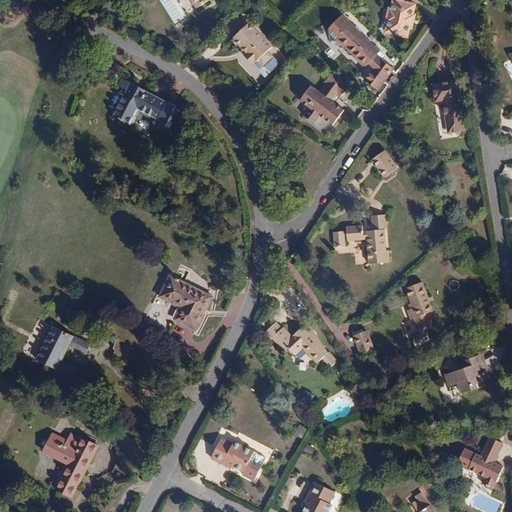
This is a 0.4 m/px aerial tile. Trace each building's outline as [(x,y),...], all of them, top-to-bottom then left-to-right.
[(210,0),(192,0),(198,8),(210,0)] [(413,28),(416,15),(413,14),(415,5),(396,0),(393,0),(392,9),(389,8),(386,21),(388,22),(386,32),(408,38),(410,28),(413,28)] [(381,54),(343,17),(331,30),(331,42),(338,42),(340,40),(348,48),(346,50),(348,52),(348,55),(351,58),(354,57),(356,59),(360,55),(370,64),(381,54)] [(271,49),(249,26),(232,40),(246,55),(243,58),(251,66),(254,63),(255,64),(256,63),(262,69),(272,60),(267,53),(271,49)] [(360,55),(356,59),(366,69),(370,64),(360,55)] [(351,89),(336,74),(325,84),(328,86),(322,94),(312,88),(305,98),(314,105),(311,109),(305,117),(316,125),(321,117),(334,127),(345,112),(334,104),(339,98),(341,99),(351,89)] [(123,79),(119,88),(127,91),(130,83),(123,79)] [(465,130),(457,81),(433,85),(436,102),(444,100),(449,132),(465,130)] [(176,106),(132,83),(114,117),(133,126),(140,113),(157,122),(156,126),(165,130),(176,106)] [(305,98),(302,103),(311,109),(314,105),(305,98)] [(398,169),(385,151),(373,160),(385,178),(398,169)] [(372,231),(385,230),(388,230),(387,215),(371,216),(372,231)] [(385,230),(372,231),(363,232),(363,226),(346,227),(347,232),(334,233),(335,248),(346,247),(345,236),(347,236),(348,242),(367,240),(369,265),(390,263),(389,251),(386,251),(385,230)] [(197,332),(215,297),(170,274),(162,290),(158,297),(180,309),(174,320),(197,332)] [(423,282),(406,289),(413,308),(408,310),(411,320),(414,319),(419,333),(420,332),(421,334),(412,337),(416,347),(429,341),(425,330),(432,327),(427,313),(433,311),(423,282)] [(328,353),(312,336),(309,333),(303,327),(292,337),(283,328),(282,328),(276,322),(264,332),(271,339),(272,338),(284,351),(288,347),(295,355),(302,348),(305,346),(311,351),(308,354),(318,364),(323,359),(331,367),(338,361),(329,352),(328,353)] [(63,361),(71,347),(87,355),(92,345),(55,326),(37,360),(70,377),(75,367),(63,361)] [(366,331),(353,336),(361,355),(374,349),(366,331)] [(305,346),(302,348),(308,354),(311,351),(305,346)] [(459,384),(461,394),(486,386),(483,377),(481,371),(487,370),(483,354),(458,362),(460,370),(446,374),(450,387),(459,384)] [(361,381),(350,389),(357,399),(368,391),(361,381)] [(459,384),(450,387),(452,396),(461,394),(459,384)] [(310,402),(314,394),(306,391),(302,399),(310,402)] [(73,496),(99,447),(82,438),(76,448),(67,444),(69,441),(54,433),(43,455),(67,467),(57,487),(73,496)] [(476,470),(475,472),(474,473),(484,478),(481,485),(493,490),(504,467),(495,463),(503,444),(490,438),(481,456),(465,449),(457,465),(468,470),(468,469),(469,467),(476,470)] [(224,462),(233,467),(245,473),(243,476),(255,482),(263,467),(251,461),(255,453),(235,443),(233,445),(221,439),(211,459),(223,465),(224,462)] [(313,454),(315,447),(307,444),(304,451),(313,454)] [(267,459),(255,453),(251,461),(263,467),(267,459)] [(312,496),(308,504),(303,511),(328,511),(331,506),(329,505),(335,493),(315,482),(309,495),(312,496)] [(417,511),(420,511),(430,505),(422,492),(415,497),(418,500),(412,504),(417,511)]
